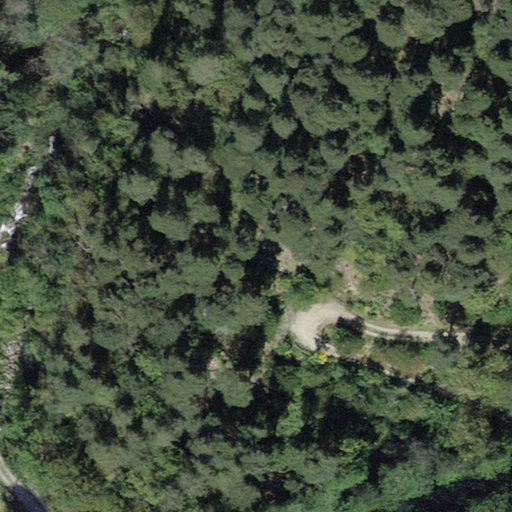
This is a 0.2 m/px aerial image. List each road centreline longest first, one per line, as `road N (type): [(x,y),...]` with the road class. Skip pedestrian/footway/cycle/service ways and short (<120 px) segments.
road 1 (track): [(511,415),(319,346),(300,329),(296,312)]
road 2 (track): [(511,343),(390,334),(311,302),(296,312)]
